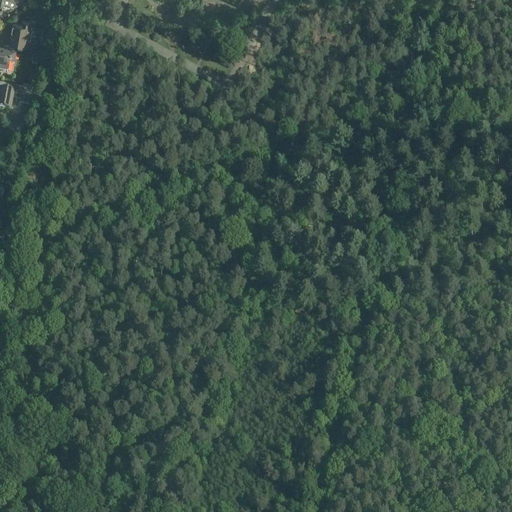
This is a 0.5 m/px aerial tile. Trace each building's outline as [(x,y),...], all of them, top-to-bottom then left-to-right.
[(12,10),(18,6),(16,4),(22,0),(0,0),(0,9),(2,10),(3,4),(10,5),(12,10)] [(24,47),(26,48),(27,42),(30,42),(32,30),(30,28),(31,22),(23,21),(22,25),(13,24),(10,45),(17,46),(16,52),(23,53),(24,47)] [(32,55),(39,56),(41,49),(34,48),(32,55)] [(14,65),(16,54),(0,51),(0,71),(7,72),(9,64),(14,65)] [(39,57),(33,56),(31,65),(37,66),(39,57)] [(7,85),(6,91),(0,89),(0,108),(10,110),(12,99),(20,100),(20,104),(29,106),(32,87),(23,86),(23,88),(7,85)]
